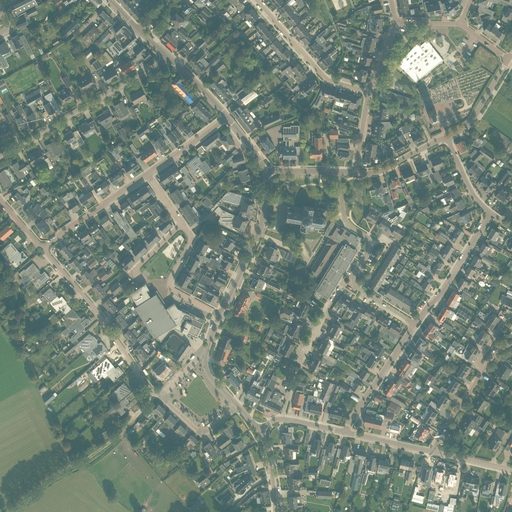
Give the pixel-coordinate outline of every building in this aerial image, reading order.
[(34,0),(24,0),(10,7),(15,16),(37,5),(34,0)] [(121,5),(126,10),(134,4),(133,4),(137,0),(132,0),(131,1),(130,0),(126,0),(122,4),(121,5)] [(235,0),(232,3),(237,10),(243,5),(241,2),(243,0),(235,0)] [(281,0),(277,0),(273,4),(276,7),(274,8),(275,9),(283,2),(281,0)] [(440,11),(443,10),(442,4),(439,0),(436,3),(436,4),(433,5),(435,14),(435,15),(436,15),(439,15),(439,14),(441,14),(440,11)] [(451,0),(453,2),(450,4),(455,11),(459,8),(458,7),(460,6),(458,2),(456,3),(455,2),(455,0),(451,0)] [(432,15),(435,14),(433,5),(433,3),(429,4),(428,2),(427,3),(427,1),(423,2),(426,12),(425,10),(428,9),(429,14),(432,14),(432,15)] [(180,8),(189,16),(194,10),(185,2),(180,8)] [(280,13),(280,14),(288,7),(285,3),(282,6),(278,9),(281,12),(280,13)] [(369,6),(370,8),(373,8),(374,13),(382,11),(381,5),(380,5),(380,3),(369,6)] [(442,4),(443,10),(444,12),(447,11),(450,16),(452,15),(453,15),(456,14),(455,13),(456,12),(455,11),(450,4),(446,6),(443,3),(442,4)] [(134,4),(126,10),(131,15),(138,9),(137,8),(138,7),(137,6),(136,7),(134,4)] [(283,14),(285,17),(295,10),(291,5),(288,7),(280,14),(281,15),(283,14)] [(138,9),(131,15),(135,20),(142,14),(140,12),(144,8),(142,6),(140,8),(138,9)] [(11,18),(15,16),(10,7),(6,9),(11,18)] [(20,19),(14,21),(17,28),(28,23),(25,18),(29,17),(38,12),(35,7),(18,15),(20,19)] [(248,18),(256,12),(255,11),(254,11),(251,8),(249,10),(246,7),(244,9),(245,10),(239,15),(241,18),(245,14),(246,16),(244,18),(246,20),(248,18)] [(511,8),(507,7),(505,12),(503,16),(503,15),(502,19),(507,23),(508,23),(509,21),(510,19),(511,19),(511,15),(511,8)] [(203,8),(201,11),(207,17),(210,19),(213,16),(210,14),(203,8)] [(473,17),(474,20),(480,18),(479,14),(481,13),(482,11),(478,9),(477,12),(474,11),(472,17),(473,17)] [(99,14),(98,15),(103,21),(102,22),(99,25),(104,30),(109,25),(113,22),(108,16),(103,10),(102,10),(99,14)] [(288,23),(295,16),(298,14),(295,10),(285,17),(288,20),(287,21),(288,23)] [(207,17),(201,11),(197,16),(203,22),(207,17)] [(248,18),(246,20),(252,26),(256,22),(255,20),(258,17),(256,13),(257,13),(256,12),(248,18)] [(175,24),(175,25),(178,27),(182,24),(183,25),(187,21),(181,16),(180,17),(176,13),(175,14),(174,13),(172,16),(173,16),(170,19),(175,24)] [(222,14),(218,17),(220,19),(226,24),(229,20),(224,15),(222,14)] [(382,21),(383,19),(381,18),(376,18),(377,15),(369,14),(369,19),(368,19),(367,20),(367,21),(368,22),(368,23),(382,24),(382,21)] [(295,16),(288,23),(288,24),(290,22),(293,25),(299,20),(295,16)] [(315,17),(310,22),(315,26),(319,22),(315,17)] [(480,18),(474,20),(474,23),(474,24),(478,27),(480,25),(482,26),(484,23),(483,21),(481,21),(480,18)] [(76,20),(64,30),(64,29),(59,33),(65,39),(75,29),(75,28),(80,24),(76,20)] [(254,27),(257,31),(265,24),(264,23),(263,24),(260,21),(254,27)] [(118,24),(114,27),(115,29),(114,30),(117,33),(116,33),(116,35),(116,36),(117,38),(115,39),(116,40),(117,41),(120,38),(124,35),(123,33),(123,32),(126,30),(125,29),(127,28),(125,26),(122,22),(121,22),(119,25),(118,24)] [(304,27),(301,24),(299,22),(297,25),(293,28),(295,31),(297,33),(304,27)] [(381,28),(382,24),(368,23),(367,22),(367,23),(367,25),(366,31),(370,32),(374,33),(374,30),(381,31),(381,28)] [(487,34),(488,34),(493,27),(489,24),(486,22),(483,27),(485,29),(484,31),(485,32),(485,33),(487,34)] [(259,37),(261,35),(267,29),(265,26),(266,25),(265,24),(257,31),(255,33),(259,37)] [(82,38),(79,40),(87,48),(101,33),(98,30),(94,26),(82,38)] [(492,37),(497,30),(498,29),(494,26),(493,27),(488,34),(488,35),(490,37),(490,36),(492,37)] [(300,35),(302,38),(308,34),(309,33),(304,27),(297,33),(299,36),(300,35)] [(116,40),(113,44),(119,51),(122,49),(124,51),(128,46),(129,47),(132,45),(134,42),(133,41),(136,38),(127,28),(125,29),(126,30),(123,32),(123,33),(124,35),(120,38),(117,41),(116,40)] [(177,32),(188,42),(191,39),(187,36),(188,35),(181,28),(177,32)] [(261,35),(264,39),(272,32),(271,31),(270,32),(267,29),(261,35)] [(106,30),(100,37),(104,42),(109,37),(108,36),(110,34),(106,30)] [(162,37),(168,42),(175,49),(184,39),(174,30),(170,35),(167,32),(162,37)] [(497,30),(492,37),(493,38),(492,38),(494,39),(495,39),(496,40),(498,38),(502,41),(504,34),(502,32),(501,33),(497,30)] [(362,38),(362,41),(374,45),(375,41),(377,41),(378,39),(369,36),(370,34),(363,31),(362,34),(366,36),(366,38),(363,38),(362,38)] [(272,32),(264,39),(263,41),(266,45),(274,38),(272,35),(273,33),(272,32)] [(17,35),(11,38),(13,43),(11,44),(14,49),(27,42),(23,34),(18,37),(17,35)] [(302,38),(301,39),(304,42),(303,42),(305,45),(312,39),(308,34),(302,38)] [(208,40),(200,47),(203,50),(215,39),(212,36),(208,40)] [(93,53),(104,42),(100,37),(89,49),(93,53)] [(199,48),(200,47),(208,40),(206,38),(204,40),(197,46),(199,48)] [(312,43),(309,47),(311,49),(310,50),(312,52),(319,46),(322,43),(317,38),(311,42),(312,43)] [(269,45),(274,50),(280,44),(278,42),(276,39),(269,45)] [(319,46),(312,52),(313,54),(314,53),(316,56),(320,52),(323,50),(323,51),(327,48),(324,44),(327,42),(325,40),(322,43),(319,46)] [(407,53),(397,63),(403,69),(404,70),(415,81),(442,60),(433,47),(432,47),(431,46),(432,46),(427,40),(419,46),(417,42),(413,47),(407,53)] [(374,45),(362,41),(361,45),(361,46),(363,46),(363,49),(374,52),(375,49),(373,49),(374,45)] [(0,60),(4,58),(2,55),(10,51),(5,42),(0,44),(0,60)] [(179,51),(178,52),(182,57),(183,56),(184,57),(190,52),(190,51),(193,48),(191,46),(191,45),(188,42),(178,50),(179,51)] [(279,55),(285,50),(282,47),(283,47),(280,44),(274,50),(278,56),(279,55)] [(136,45),(127,52),(129,55),(133,52),(134,52),(135,54),(137,56),(138,56),(145,49),(146,49),(142,45),(140,47),(139,48),(138,47),(137,47),(136,45)] [(329,48),(326,51),(321,55),(324,57),(319,62),(321,64),(322,63),(325,66),(327,68),(330,65),(328,63),(331,61),(329,58),(330,57),(328,55),(335,49),(332,46),(331,46),(329,48)] [(134,59),(133,59),(135,62),(143,57),(146,60),(149,57),(151,55),(147,51),(145,49),(138,56),(137,56),(134,59)] [(285,50),(279,55),(284,60),(291,54),(288,52),(286,49),(285,50)] [(372,58),(366,56),(367,53),(362,52),(361,51),(353,49),(351,54),(355,55),(355,56),(359,57),(357,62),(359,62),(364,64),(369,65),(370,61),(371,61),(372,58)] [(87,51),(82,55),(85,58),(86,59),(90,55),(87,51)] [(113,59),(106,51),(98,58),(104,65),(113,59)] [(193,67),(199,61),(206,55),(202,51),(194,59),(192,58),(191,59),(188,62),(193,67)] [(207,65),(210,68),(219,60),(216,57),(215,56),(207,65)] [(104,65),(98,58),(90,65),(96,71),(104,65)] [(125,64),(129,71),(135,68),(131,61),(125,64)] [(199,61),(193,67),(198,73),(201,71),(205,67),(199,61)] [(211,69),(216,74),(225,66),(220,61),(211,69)] [(129,71),(125,64),(125,63),(119,67),(124,74),(129,71)] [(288,71),(292,68),(288,63),(280,69),(282,72),(283,72),(286,70),(288,71)] [(286,70),(283,72),(289,78),(295,73),(302,67),(301,65),(300,66),(298,63),(292,68),(288,71),(286,70)] [(302,67),(295,73),(297,75),(294,78),(298,82),(301,80),(299,77),(305,72),(303,69),(304,69),(302,67)] [(35,68),(29,70),(33,80),(39,78),(35,68)] [(109,73),(113,80),(112,80),(113,80),(118,77),(114,69),(109,73)] [(414,91),(398,69),(393,72),(408,95),(414,91)] [(112,80),(113,80),(109,73),(109,72),(103,75),(107,83),(112,80)] [(366,76),(355,73),(354,76),(358,77),(357,79),(364,82),(366,76)] [(168,85),(172,88),(188,105),(196,97),(181,82),(180,82),(184,78),(179,74),(168,85)] [(210,85),(219,95),(223,90),(224,92),(227,89),(226,90),(221,83),(224,81),(221,78),(222,77),(219,74),(218,75),(219,77),(217,79),(216,78),(216,79),(215,79),(214,80),(210,85)] [(77,83),(82,92),(90,87),(91,88),(96,85),(90,75),(77,83)] [(61,78),(67,87),(71,85),(66,76),(61,78)] [(255,92),(254,90),(261,85),(257,80),(250,86),(238,95),(243,102),(255,92)] [(306,82),(299,89),(303,93),(306,96),(307,94),(308,95),(310,93),(314,90),(312,88),(316,85),(312,80),(307,84),(306,82)] [(238,89),(234,92),(239,97),(237,95),(245,88),(243,85),(242,86),(241,85),(240,86),(240,85),(239,86),(240,86),(237,88),(238,89)] [(159,90),(164,97),(169,93),(164,86),(159,90)] [(326,103),(327,101),(331,88),(329,87),(329,89),(325,87),(323,94),(320,93),(314,103),(313,105),(312,107),(318,108),(321,99),(325,100),(324,102),(326,103)] [(223,90),(219,95),(225,102),(228,99),(229,100),(230,99),(230,98),(234,95),(233,94),(233,95),(232,94),(233,93),(228,88),(227,89),(224,92),(223,90)] [(327,101),(331,102),(329,109),(333,110),(336,101),(335,101),(338,93),(335,92),(336,89),(331,88),(327,101)] [(65,91),(66,92),(58,97),(60,100),(61,100),(63,103),(67,101),(68,102),(68,101),(70,100),(74,98),(68,89),(65,91)] [(130,96),(132,101),(134,104),(147,97),(142,89),(142,90),(142,91),(137,94),(136,93),(130,96)] [(379,96),(389,99),(394,101),(399,102),(411,107),(413,100),(402,95),(396,94),(381,89),(379,96)] [(43,105),(48,115),(49,114),(51,112),(54,111),(51,106),(56,103),(57,103),(50,92),(44,96),(48,103),(43,105)] [(283,97),(287,102),(294,96),(290,92),(283,97)] [(341,93),(338,93),(335,101),(336,101),(343,104),(347,92),(345,92),(345,93),(341,92),(341,93)] [(349,104),(351,96),(351,97),(352,95),(348,94),(348,93),(347,92),(343,104),(346,104),(346,103),(349,104)] [(355,98),(351,97),(351,96),(349,104),(349,105),(348,105),(348,106),(357,108),(360,98),(355,96),(355,98)] [(33,97),(26,100),(29,106),(36,102),(33,97)] [(269,97),(262,102),(265,106),(273,101),(269,97)] [(132,115),(136,113),(135,112),(133,109),(131,106),(128,107),(127,107),(124,108),(123,106),(121,101),(113,106),(122,120),(129,116),(128,113),(130,111),(132,115)] [(195,105),(191,108),(196,113),(194,114),(196,116),(205,108),(198,102),(195,105)] [(27,125),(20,113),(23,112),(18,104),(14,106),(18,114),(15,116),(16,118),(15,118),(19,125),(21,129),(26,126),(27,125)] [(376,117),(384,118),(385,113),(394,115),(395,112),(401,113),(403,109),(386,104),(386,108),(378,107),(377,113),(377,112),(376,116),(377,116),(376,117)] [(235,109),(231,112),(237,120),(247,112),(249,111),(246,107),(242,111),(239,106),(235,109)] [(23,109),(31,124),(37,121),(32,113),(30,114),(26,107),(23,109)] [(429,118),(430,118),(430,119),(431,119),(431,118),(436,116),(437,117),(438,117),(434,107),(432,108),(432,109),(428,111),(428,110),(427,110),(428,111),(427,111),(427,112),(428,112),(428,113),(430,117),(429,118)] [(205,108),(196,116),(199,119),(201,117),(205,121),(211,115),(205,108)] [(177,114),(180,118),(188,113),(186,109),(177,114)] [(98,117),(99,119),(98,120),(99,120),(98,121),(98,122),(98,123),(99,123),(99,124),(100,124),(101,123),(104,127),(104,128),(105,128),(106,127),(107,127),(107,126),(107,125),(111,123),(109,120),(112,119),(107,110),(104,112),(104,113),(98,117)] [(247,112),(237,120),(247,132),(257,125),(254,121),(254,120),(252,122),(248,117),(250,116),(247,112)] [(261,122),(263,128),(282,119),(279,114),(261,122)] [(350,126),(346,125),(346,123),(347,123),(341,120),(342,118),(338,117),(337,121),(340,121),(338,127),(341,128),(341,130),(347,132),(350,126)] [(173,127),(167,119),(164,122),(177,139),(178,138),(181,136),(180,136),(181,135),(178,131),(180,129),(176,124),(173,127)] [(86,122),(78,126),(80,129),(84,135),(85,134),(92,130),(90,127),(88,123),(87,124),(86,122)] [(177,139),(164,122),(160,124),(166,132),(163,134),(167,139),(169,138),(172,142),(173,141),(173,142),(176,140),(175,140),(177,139)] [(382,122),(382,126),(375,125),(374,131),(373,135),(373,136),(381,137),(383,128),(392,128),(389,122),(382,122)] [(2,128),(0,129),(0,133),(0,135),(3,139),(10,135),(13,134),(11,129),(9,125),(6,126),(4,124),(0,126),(2,128)] [(96,124),(93,126),(95,129),(97,133),(99,135),(101,134),(100,132),(100,131),(98,127),(96,124)] [(146,125),(141,128),(145,134),(149,131),(146,125)] [(299,140),(299,125),(290,125),(290,126),(283,126),(283,134),(283,137),(283,140),(285,140),(289,140),(293,140),(299,140)] [(182,130),(186,134),(191,130),(187,126),(182,130)] [(411,128),(413,131),(412,132),(414,135),(411,137),(415,143),(422,139),(418,133),(416,130),(416,129),(414,126),(411,128)] [(116,131),(123,141),(128,138),(122,128),(116,131)] [(145,134),(141,128),(136,132),(138,135),(141,133),(145,139),(147,137),(145,134)] [(63,135),(66,139),(68,143),(71,142),(73,145),(77,143),(78,144),(84,141),(77,131),(73,134),(71,131),(63,135)] [(234,144),(235,144),(226,133),(222,137),(218,132),(202,145),(205,149),(206,150),(215,144),(218,148),(223,144),(227,149),(232,146),(232,147),(235,145),(234,144)] [(469,140),(473,143),(479,147),(481,144),(478,142),(481,139),(474,133),(469,140)] [(401,134),(397,136),(399,140),(405,149),(409,147),(406,142),(401,134)] [(150,141),(153,145),(155,144),(156,145),(157,144),(161,150),(163,149),(164,149),(165,148),(166,146),(164,143),(165,143),(160,137),(157,139),(155,137),(150,141)] [(274,147),(270,141),(267,137),(260,141),(268,152),(274,147)] [(309,157),(316,157),(316,158),(321,158),(321,138),(314,138),(314,148),(309,149),(309,157)] [(405,149),(399,140),(398,141),(397,139),(391,142),(393,145),(393,146),(397,153),(405,149)] [(289,149),(289,140),(285,140),(285,147),(286,147),(286,149),(283,149),(280,149),(280,156),(283,156),(283,158),(288,158),(288,149),(289,149)] [(455,144),(460,152),(466,149),(461,140),(455,144)] [(53,156),(48,159),(52,165),(53,166),(57,164),(55,160),(65,154),(59,144),(56,145),(54,141),(46,145),(53,156)] [(380,150),(376,149),(377,145),(372,144),(367,143),(366,146),(365,149),(380,151),(380,150)] [(132,144),(129,146),(135,154),(137,152),(132,144)] [(348,153),(348,150),(349,150),(349,146),(338,144),(337,151),(336,155),(339,155),(339,156),(339,158),(344,159),(344,160),(347,160),(348,160),(349,153),(348,153)] [(120,156),(118,153),(120,152),(116,147),(109,151),(115,160),(120,156)] [(495,156),(482,147),(479,151),(491,160),(495,156)] [(152,148),(147,151),(151,158),(156,154),(152,148)] [(36,151),(33,153),(33,152),(33,153),(27,156),(33,166),(41,162),(40,160),(44,157),(39,149),(36,151),(35,151),(36,151)] [(379,153),(380,151),(365,149),(365,151),(365,156),(374,158),(375,152),(379,153)] [(115,160),(109,151),(106,154),(113,162),(115,160)] [(151,158),(147,151),(141,155),(145,162),(151,158)] [(472,158),(475,162),(482,155),(478,151),(478,152),(476,154),(472,158)] [(227,161),(229,160),(234,156),(231,153),(224,158),(227,161)] [(137,163),(138,162),(134,155),(127,160),(129,164),(134,170),(137,169),(136,168),(139,166),(137,163)] [(186,163),(192,170),(198,165),(204,174),(211,168),(204,159),(201,161),(198,157),(199,157),(198,156),(198,157),(197,155),(190,160),(189,160),(187,162),(186,163)] [(243,155),(233,158),(232,158),(234,164),(232,165),(233,168),(241,166),(240,163),(245,162),(243,155)] [(432,159),(433,162),(432,163),(431,162),(435,171),(440,169),(439,165),(442,164),(442,165),(443,164),(439,156),(432,159)] [(52,165),(48,159),(47,157),(44,159),(49,167),(52,165)] [(11,165),(18,178),(24,174),(22,171),(27,168),(24,163),(19,166),(17,162),(11,165)] [(94,162),(87,167),(89,170),(97,165),(94,162)] [(134,170),(129,164),(127,166),(125,163),(122,164),(124,167),(124,168),(128,174),(134,170)] [(473,175),(476,178),(482,171),(474,163),(467,170),(470,173),(470,174),(472,176),(473,175)] [(416,167),(419,176),(429,172),(425,164),(416,167)] [(175,177),(180,173),(174,166),(169,169),(175,177)] [(189,181),(190,182),(193,179),(188,173),(189,172),(184,166),(180,169),(185,175),(187,178),(189,181)] [(233,183),(234,187),(238,186),(243,184),(242,181),(249,179),(247,168),(239,170),(238,167),(231,169),(232,173),(238,171),(240,181),(233,183)] [(117,168),(112,171),(119,180),(124,177),(119,169),(117,170),(117,168)] [(176,179),(175,177),(169,169),(167,171),(167,170),(164,172),(164,173),(169,180),(172,178),(174,180),(176,179)] [(0,171),(0,179),(4,187),(11,183),(3,170),(0,171)] [(402,173),(404,178),(405,182),(415,178),(413,174),(412,171),(410,172),(409,171),(410,170),(409,170),(402,173)] [(119,180),(112,171),(108,174),(109,176),(108,177),(113,184),(119,180)] [(496,182),(499,184),(508,173),(505,171),(496,182)] [(169,180),(164,173),(159,176),(164,184),(169,180)] [(454,182),(450,175),(441,179),(443,183),(445,182),(446,185),(448,185),(449,187),(453,185),(452,183),(454,182)] [(479,184),(483,186),(482,187),(488,191),(489,191),(495,184),(494,184),(495,183),(486,175),(479,184)] [(502,182),(506,185),(511,178),(507,175),(502,182)] [(390,183),(391,185),(389,185),(393,199),(398,198),(396,193),(395,193),(393,187),(395,186),(396,189),(397,190),(401,189),(400,185),(398,177),(397,177),(396,177),(395,177),(394,178),(391,179),(392,183),(390,183)] [(96,181),(98,183),(104,191),(109,187),(105,181),(103,182),(99,178),(96,180),(96,181)] [(104,191),(98,183),(96,181),(91,184),(94,188),(94,189),(98,195),(104,191)] [(374,188),(373,188),(374,190),(374,189),(376,195),(380,194),(380,196),(381,197),(382,197),(383,197),(385,203),(391,202),(388,192),(384,194),(381,183),(377,184),(376,183),(374,184),(374,185),(373,185),(374,188)] [(145,186),(140,190),(145,197),(150,194),(145,186)] [(500,199),(506,203),(509,199),(510,200),(511,197),(511,194),(502,187),(495,197),(500,200),(500,199)] [(12,196),(16,201),(27,191),(27,192),(29,190),(27,188),(23,191),(19,194),(17,192),(12,196)] [(173,198),(181,193),(184,191),(183,188),(179,191),(177,188),(170,193),(173,198)] [(450,194),(446,197),(443,198),(445,202),(459,195),(455,188),(449,191),(450,194)] [(140,190),(134,193),(139,201),(145,197),(140,190)] [(27,191),(16,201),(20,206),(25,201),(24,199),(27,197),(26,196),(29,194),(27,192),(27,191)] [(90,191),(84,195),(88,202),(94,198),(90,191)] [(248,220),(247,219),(248,218),(250,215),(250,214),(251,214),(252,209),(253,207),(254,202),(253,202),(254,198),(228,191),(221,198),(222,200),(241,205),(240,211),(238,215),(237,216),(223,210),(223,211),(218,206),(214,211),(220,216),(217,222),(240,233),(242,230),(243,230),(245,226),(246,224),(246,223),(247,224),(249,221),(248,220)] [(71,203),(68,205),(70,208),(73,212),(80,208),(77,203),(73,198),(74,197),(71,192),(69,194),(71,198),(68,200),(71,203)] [(139,201),(134,193),(129,197),(131,200),(129,202),(132,207),(135,205),(135,204),(139,201)] [(184,198),(181,193),(173,198),(177,203),(182,199),(184,202),(188,199),(186,196),(184,198)] [(88,202),(84,195),(79,199),(83,205),(88,202)] [(199,202),(207,211),(213,205),(211,203),(212,202),(206,195),(199,202)] [(452,208),(449,209),(451,213),(454,211),(464,206),(461,199),(454,202),(456,205),(452,208)] [(120,206),(123,210),(124,211),(127,209),(129,212),(133,210),(127,201),(120,206)] [(148,208),(150,211),(159,205),(157,202),(155,201),(150,204),(149,202),(145,204),(143,206),(139,209),(141,212),(148,208)] [(27,216),(39,206),(37,203),(35,205),(34,205),(31,205),(30,206),(29,206),(24,210),(25,211),(24,211),(27,216)] [(191,208),(187,203),(180,208),(181,210),(183,213),(191,208)] [(211,212),(218,204),(216,203),(209,210),(211,212)] [(159,205),(150,211),(153,214),(146,219),(148,223),(158,216),(157,213),(162,210),(160,208),(161,208),(159,205)] [(294,206),(293,205),(292,211),(289,210),(287,209),(287,212),(286,217),(285,219),(288,220),(290,220),(290,224),(295,225),(294,226),(295,226),(295,225),(299,226),(299,228),(308,230),(314,231),(314,228),(323,230),(324,225),(323,225),(323,224),(324,223),(325,223),(325,222),(325,220),(326,220),(326,219),(325,219),(324,217),(325,217),(324,216),(324,215),(325,215),(326,209),(313,207),(303,206),(302,208),(298,207),(299,206),(298,206),(298,207),(294,206)] [(400,213),(405,205),(396,208),(400,213)] [(39,206),(27,216),(31,220),(32,219),(32,220),(38,215),(35,213),(41,208),(39,206)] [(195,213),(191,208),(183,213),(185,215),(185,216),(186,218),(187,218),(195,213)] [(382,217),(381,216),(383,214),(380,212),(377,216),(373,214),(374,213),(370,210),(367,215),(365,219),(367,220),(368,221),(373,223),(373,224),(376,219),(379,221),(379,220),(382,217)] [(113,213),(121,225),(123,223),(128,231),(126,232),(129,238),(135,233),(121,213),(120,212),(120,213),(119,214),(119,213),(118,214),(116,211),(113,213)] [(389,221),(385,219),(389,213),(387,212),(383,214),(381,216),(382,217),(379,220),(381,221),(378,225),(379,225),(378,226),(385,231),(392,220),(390,219),(389,221)] [(456,218),(458,222),(462,220),(464,223),(471,219),(468,213),(468,212),(463,215),(456,218)] [(198,218),(195,213),(187,218),(188,219),(187,219),(189,222),(190,222),(191,223),(196,220),(198,222),(203,218),(201,216),(198,218)] [(99,220),(102,224),(106,230),(110,228),(107,224),(110,222),(106,216),(99,220)] [(41,229),(51,219),(49,217),(47,219),(46,218),(43,221),(42,220),(35,225),(40,230),(41,229)] [(166,218),(162,222),(168,229),(172,225),(170,222),(168,220),(168,221),(166,218)] [(451,221),(446,218),(444,222),(454,227),(456,224),(451,221)] [(41,229),(45,234),(52,227),(50,225),(53,222),(51,219),(41,229)] [(337,282),(341,274),(340,274),(343,269),(344,270),(349,262),(348,262),(351,257),(352,258),(354,254),(352,252),(358,242),(356,241),(358,238),(351,234),(350,233),(345,230),(346,230),(341,227),(342,226),(336,222),(335,224),(331,221),(324,233),(328,235),(327,237),(329,238),(337,243),(338,242),(340,243),(340,242),(342,244),(344,245),(341,250),(340,252),(339,252),(338,254),(337,256),(333,262),(332,264),(330,266),(331,266),(330,268),(329,268),(325,274),(326,274),(325,276),(324,276),(323,278),(323,279),(322,281),(322,280),(318,286),(318,287),(317,289),(317,288),(312,296),(319,300),(323,294),(326,296),(328,294),(329,294),(334,287),(333,286),(334,284),(335,281),(337,282)] [(168,229),(162,222),(158,226),(164,233),(165,232),(167,231),(166,230),(168,229)] [(88,228),(91,232),(93,234),(96,232),(99,237),(101,235),(106,242),(110,239),(106,232),(102,227),(99,229),(95,223),(92,225),(91,225),(91,226),(88,228)] [(394,229),(391,233),(392,234),(392,233),(399,237),(399,238),(402,234),(404,230),(401,228),(402,226),(398,223),(396,225),(394,229)] [(112,226),(119,237),(122,235),(115,224),(112,226)] [(4,229),(0,232),(0,237),(1,238),(4,236),(5,237),(9,234),(13,231),(8,225),(4,229)] [(450,228),(448,230),(461,238),(464,233),(463,232),(461,230),(460,230),(456,227),(454,230),(450,228)] [(81,231),(82,232),(79,234),(85,244),(92,239),(85,228),(84,229),(84,230),(82,231),(82,230),(81,231)] [(492,242),(495,244),(496,242),(496,241),(494,240),(496,236),(500,239),(503,234),(493,228),(488,236),(491,237),(489,240),(492,242)] [(461,238),(448,230),(447,233),(453,237),(451,239),(453,241),(454,242),(454,241),(456,243),(457,243),(458,243),(461,238)] [(153,231),(149,235),(155,241),(157,240),(159,238),(158,238),(159,237),(153,231)] [(441,232),(439,235),(447,240),(449,237),(441,232)] [(222,245),(223,246),(223,247),(225,248),(226,247),(230,250),(233,245),(234,245),(236,241),(233,240),(231,238),(230,238),(227,237),(220,233),(218,236),(222,239),(222,238),(226,240),(222,245)] [(155,241),(149,235),(145,239),(151,245),(152,245),(154,243),(153,243),(155,241)] [(447,240),(439,235),(436,239),(444,244),(447,240)] [(336,245),(337,243),(329,238),(325,244),(326,245),(333,249),(334,247),(335,245),(336,245)] [(214,250),(216,246),(206,241),(205,243),(200,240),(199,242),(198,242),(197,245),(197,246),(205,250),(206,251),(208,247),(214,250)] [(8,255),(10,257),(18,251),(11,242),(0,251),(5,257),(8,255)] [(122,244),(128,251),(130,249),(124,242),(122,244)] [(502,248),(495,244),(492,242),(489,245),(499,252),(502,248)] [(59,250),(63,255),(74,246),(72,243),(66,248),(64,246),(59,250)] [(141,243),(136,247),(143,253),(147,249),(141,243)] [(487,250),(489,247),(483,243),(482,243),(480,246),(481,246),(479,249),(488,255),(490,252),(487,250)] [(85,247),(90,253),(91,254),(94,252),(88,244),(85,247)] [(443,245),(441,248),(450,253),(453,248),(449,245),(448,244),(447,245),(446,247),(443,245)] [(332,251),(333,249),(326,245),(322,251),(329,255),(331,253),(330,253),(332,251)] [(394,245),(390,252),(397,257),(401,250),(394,245)] [(74,246),(63,255),(67,260),(72,255),(70,253),(76,248),(74,246)] [(205,250),(197,246),(194,251),(202,255),(205,250)] [(221,258),(231,264),(231,263),(232,264),(232,263),(233,262),(233,261),(233,260),(234,258),(227,255),(229,252),(216,246),(214,250),(223,255),(221,258)] [(272,259),(271,260),(275,262),(276,261),(277,260),(278,257),(276,256),(275,255),(277,250),(270,246),(269,249),(270,249),(269,250),(268,250),(265,256),(272,259)] [(428,246),(426,249),(437,256),(438,253),(439,252),(428,246)] [(438,246),(437,249),(443,252),(441,255),(444,257),(443,257),(444,257),(446,259),(450,253),(441,248),(438,246)] [(85,247),(83,249),(82,250),(87,256),(90,253),(85,247)] [(143,253),(136,247),(132,251),(139,258),(143,253)] [(426,249),(424,253),(430,256),(427,260),(429,262),(430,262),(440,269),(441,270),(444,265),(443,264),(441,262),(438,260),(435,258),(437,256),(426,249)] [(18,251),(10,257),(2,264),(5,267),(13,260),(14,262),(13,263),(13,264),(16,267),(27,257),(22,251),(20,253),(18,251)] [(282,258),(290,261),(293,255),(285,251),(282,258)] [(328,257),(329,255),(322,251),(318,257),(326,262),(327,259),(328,257)] [(127,257),(124,260),(130,266),(134,262),(129,256),(130,255),(127,252),(124,254),(127,257)] [(388,255),(386,259),(393,264),(397,257),(390,252),(390,253),(389,255),(388,255)] [(471,262),(476,265),(481,268),(483,265),(480,263),(482,259),(476,255),(475,256),(474,255),(473,258),(473,259),(471,262)] [(482,258),(492,264),(494,260),(484,255),(482,258)] [(73,266),(74,267),(82,260),(78,256),(75,258),(70,263),(69,264),(71,267),(73,266)] [(189,261),(188,261),(196,266),(199,261),(191,256),(190,258),(188,260),(189,261)] [(86,263),(88,266),(95,260),(93,257),(86,263)] [(324,263),(326,262),(318,257),(314,263),(322,268),(323,265),(324,263)] [(85,258),(82,260),(74,267),(78,272),(83,268),(81,265),(87,260),(85,258)] [(219,268),(219,267),(220,265),(228,269),(229,268),(230,267),(230,266),(231,265),(230,265),(231,264),(221,258),(219,262),(217,261),(215,259),(211,258),(209,262),(219,268)] [(382,266),(389,270),(393,264),(386,259),(386,260),(385,261),(384,261),(382,266)] [(95,260),(88,266),(90,268),(97,262),(95,260)] [(130,266),(124,260),(120,264),(126,270),(127,269),(128,269),(130,267),(130,266)] [(189,272),(194,275),(199,278),(201,275),(194,271),(196,266),(188,261),(186,267),(190,269),(189,272)] [(217,271),(215,276),(225,281),(226,281),(227,278),(228,276),(221,272),(223,270),(219,267),(219,268),(209,262),(208,261),(208,262),(206,265),(217,271)] [(419,263),(417,265),(427,271),(428,269),(431,271),(432,272),(437,274),(440,269),(430,262),(429,262),(426,267),(419,263)] [(24,269),(18,273),(22,277),(20,279),(24,283),(27,281),(28,282),(32,278),(40,271),(33,263),(25,270),(24,269)] [(319,271),(320,269),(321,270),(322,268),(314,263),(310,269),(312,270),(310,273),(316,277),(319,272),(319,271)] [(257,272),(261,275),(262,275),(262,274),(269,277),(273,269),(266,266),(265,267),(260,264),(257,272)] [(416,265),(415,268),(419,270),(425,274),(427,271),(417,265),(417,266),(416,265)] [(378,272),(378,273),(384,277),(389,270),(382,266),(381,268),(381,267),(378,272)] [(469,266),(465,273),(469,275),(471,276),(475,278),(476,279),(479,275),(477,274),(478,273),(485,277),(487,274),(480,270),(476,267),(475,269),(473,269),(469,266)] [(273,271),(282,275),(284,270),(275,267),(273,271)] [(81,275),(85,280),(95,271),(93,269),(88,273),(86,271),(81,275)] [(106,273),(100,278),(103,281),(112,273),(109,270),(106,273)] [(26,283),(22,287),(24,289),(28,286),(33,281),(36,284),(37,283),(39,286),(46,281),(49,277),(44,271),(42,273),(40,271),(32,278),(28,282),(26,283)] [(95,271),(85,280),(89,285),(94,280),(92,278),(98,273),(95,271)] [(183,272),(180,277),(188,282),(190,283),(191,281),(189,280),(191,276),(183,272)] [(374,279),(373,280),(380,284),(384,277),(378,273),(377,274),(374,278),(374,279)] [(203,274),(200,278),(214,286),(216,283),(222,286),(223,284),(224,285),(225,282),(225,281),(215,276),(213,279),(211,278),(211,279),(203,274)] [(419,277),(419,278),(430,285),(433,279),(429,277),(428,276),(427,277),(421,274),(419,277)] [(188,282),(180,277),(177,283),(185,287),(188,282)] [(208,288),(207,291),(207,292),(216,297),(217,296),(217,297),(218,296),(219,295),(219,294),(218,294),(219,292),(213,288),(214,286),(200,278),(198,283),(208,288)] [(409,278),(407,281),(417,287),(418,285),(419,284),(409,278)] [(419,278),(417,281),(423,284),(421,286),(422,287),(427,290),(430,285),(419,278)] [(462,278),(457,285),(461,287),(463,288),(465,284),(468,286),(470,284),(470,283),(467,281),(466,280),(462,278)] [(254,288),(254,289),(260,292),(265,282),(258,279),(257,280),(254,279),(250,286),(254,288)] [(283,287),(281,286),(278,285),(269,280),(267,283),(266,285),(278,291),(278,290),(281,292),(283,287)] [(380,284),(373,280),(370,285),(369,287),(369,286),(369,287),(376,291),(380,284)] [(109,289),(112,292),(119,285),(116,282),(109,289)] [(119,285),(112,292),(115,295),(126,285),(124,282),(119,285)] [(92,288),(96,293),(102,288),(98,283),(92,288)] [(141,286),(129,293),(137,305),(134,307),(154,338),(157,336),(160,342),(161,342),(170,330),(171,329),(169,327),(173,325),(174,327),(187,333),(187,332),(197,336),(199,337),(202,332),(200,331),(205,321),(201,320),(202,319),(201,318),(202,318),(199,316),(199,317),(198,317),(198,316),(196,315),(195,315),(194,316),(182,310),(181,310),(177,308),(174,303),(167,307),(156,290),(151,294),(148,289),(149,289),(147,286),(145,283),(141,286)] [(102,288),(96,293),(100,298),(106,293),(104,291),(108,287),(106,285),(102,288)] [(207,292),(207,291),(196,286),(194,290),(198,291),(199,290),(202,291),(201,293),(203,294),(200,299),(207,302),(208,300),(210,301),(213,302),(214,302),(214,301),(215,301),(216,299),(216,298),(216,297),(207,292)] [(45,306),(50,303),(56,297),(57,296),(55,294),(56,293),(55,291),(53,292),(52,291),(50,288),(39,297),(42,301),(40,303),(44,308),(45,306)] [(391,299),(396,292),(389,288),(385,295),(390,298),(392,299),(391,299)] [(295,306),(299,308),(307,312),(310,306),(305,304),(306,302),(304,300),(305,298),(289,289),(287,293),(297,298),(297,300),(298,300),(295,306)] [(462,291),(471,297),(473,293),(472,292),(471,293),(464,289),(462,291)] [(454,290),(450,296),(456,300),(460,294),(454,290)] [(398,303),(402,296),(396,292),(391,299),(396,302),(396,301),(398,303)] [(466,299),(466,300),(468,301),(470,297),(463,292),(461,296),(466,299)] [(242,293),(233,313),(240,317),(245,307),(250,297),(242,293)] [(508,308),(511,301),(511,299),(511,296),(507,294),(505,298),(502,306),(508,308)] [(342,307),(346,310),(348,308),(346,307),(350,300),(350,301),(345,298),(346,297),(342,295),(338,302),(343,305),(342,307)] [(50,303),(57,311),(67,302),(61,296),(58,299),(56,297),(50,303)] [(404,307),(409,300),(402,296),(398,303),(402,306),(403,305),(404,306),(404,307)] [(456,300),(450,296),(446,302),(452,306),(456,300)] [(33,297),(26,303),(29,306),(36,300),(33,297)] [(102,303),(107,308),(114,302),(110,297),(102,303)] [(409,300),(404,307),(409,310),(409,309),(411,310),(410,311),(411,311),(415,304),(409,300)] [(107,308),(111,313),(117,308),(115,306),(116,304),(114,302),(107,308)] [(352,319),(348,326),(348,327),(352,329),(361,314),(362,313),(359,311),(362,307),(361,307),(361,308),(357,305),(354,302),(349,309),(354,311),(350,318),(352,319)] [(124,318),(125,317),(121,312),(127,308),(125,305),(123,306),(120,309),(118,310),(120,313),(114,317),(113,319),(112,320),(116,325),(124,318)] [(440,312),(446,316),(451,319),(455,313),(444,306),(440,312)] [(370,321),(363,331),(366,333),(371,326),(373,324),(375,319),(373,318),(376,313),(375,312),(375,313),(371,310),(368,307),(365,312),(364,314),(369,317),(367,319),(370,321)] [(63,322),(68,327),(78,318),(78,317),(73,312),(75,311),(72,308),(65,314),(64,315),(63,316),(66,320),(63,322)] [(299,308),(298,311),(295,310),(294,313),(304,318),(307,312),(299,308)] [(290,315),(279,309),(274,319),(278,320),(281,316),(288,319),(290,315)] [(459,309),(457,312),(465,317),(467,314),(459,309)] [(492,311),(487,317),(489,319),(496,323),(497,321),(498,322),(500,319),(499,318),(493,314),(494,313),(492,311)] [(446,316),(440,312),(437,318),(443,321),(446,316)] [(465,317),(457,312),(455,315),(465,321),(467,318),(465,317)] [(50,322),(56,317),(54,313),(47,319),(50,322)] [(78,318),(68,327),(61,332),(64,336),(67,333),(68,333),(68,332),(74,327),(76,327),(79,331),(87,324),(87,325),(88,324),(90,322),(89,321),(90,320),(88,318),(87,319),(86,318),(84,316),(81,319),(79,317),(80,316),(80,315),(78,317),(78,318)] [(377,320),(376,321),(383,326),(379,331),(377,336),(378,337),(377,339),(379,341),(381,339),(381,338),(384,332),(385,332),(388,326),(388,327),(387,327),(385,326),(388,320),(388,321),(383,318),(384,317),(380,315),(377,320)] [(52,326),(59,320),(56,317),(50,322),(52,326)] [(127,324),(124,320),(125,319),(124,318),(116,325),(120,329),(121,328),(124,326),(127,324)] [(489,319),(486,324),(492,328),(496,323),(489,319)] [(135,320),(130,325),(128,326),(129,329),(132,327),(137,323),(135,320)] [(292,321),(291,323),(293,324),(292,327),(299,331),(302,325),(298,323),(293,321),(292,321)] [(265,324),(260,322),(256,329),(259,331),(262,326),(264,327),(265,324)] [(431,322),(427,328),(437,335),(438,336),(441,338),(443,339),(445,336),(443,334),(440,332),(440,333),(438,331),(440,329),(437,327),(435,325),(431,322)] [(330,326),(329,328),(338,333),(340,330),(341,331),(342,328),(333,323),(331,326),(330,326)] [(388,326),(385,332),(388,335),(389,339),(392,342),(394,338),(401,328),(400,328),(400,329),(396,326),(396,325),(392,323),(390,327),(388,326)] [(274,331),(276,331),(284,335),(285,336),(287,332),(296,337),(299,331),(292,327),(286,325),(285,328),(286,329),(285,331),(276,327),(274,330),(274,331)] [(346,326),(344,330),(352,334),(354,331),(352,329),(346,326)] [(339,340),(341,335),(338,333),(329,328),(328,330),(329,331),(327,334),(332,337),(331,340),(335,342),(337,343),(339,344),(341,341),(339,340)] [(427,328),(423,333),(428,338),(431,340),(433,337),(434,338),(437,335),(427,328)] [(123,334),(127,339),(136,332),(136,331),(134,329),(130,332),(128,329),(123,334)] [(242,331),(239,341),(245,343),(249,332),(246,331),(247,331),(243,329),(242,331)] [(482,329),(479,335),(485,339),(489,334),(482,329)] [(276,331),(274,335),(282,339),(284,335),(276,331)] [(72,337),(70,339),(72,342),(81,335),(78,332),(72,337)] [(136,332),(127,339),(131,344),(137,339),(135,337),(138,334),(136,332)] [(84,352),(95,342),(97,341),(96,340),(97,339),(95,337),(94,337),(94,336),(93,337),(89,333),(85,336),(76,345),(79,349),(81,348),(84,352)] [(177,352),(173,356),(180,361),(191,346),(184,341),(173,333),(165,343),(172,349),(177,352)] [(352,334),(347,342),(352,344),(356,337),(352,334)] [(485,339),(479,335),(475,340),(482,344),(485,339)] [(216,359),(224,361),(227,362),(228,359),(225,358),(227,350),(229,351),(230,347),(232,348),(235,340),(223,336),(216,359)] [(420,347),(418,350),(428,357),(430,354),(425,350),(426,349),(427,349),(428,349),(429,348),(429,346),(428,346),(429,344),(425,342),(420,338),(415,344),(420,347)] [(319,342),(318,344),(330,350),(333,344),(322,339),(321,343),(319,342)] [(379,341),(378,343),(388,349),(389,346),(382,342),(383,340),(381,339),(379,341)] [(284,340),(281,345),(284,347),(292,351),(295,345),(284,340)] [(95,342),(84,352),(82,354),(85,358),(89,354),(92,351),(96,356),(102,351),(106,347),(101,341),(97,345),(95,342)] [(335,342),(333,346),(342,350),(344,346),(341,345),(340,344),(339,344),(337,343),(335,342)] [(64,350),(63,351),(67,355),(76,347),(75,346),(74,346),(72,343),(70,345),(64,350)] [(140,344),(133,350),(137,355),(144,349),(147,346),(148,345),(146,343),(142,346),(140,344)] [(377,355),(380,356),(384,350),(378,346),(374,343),(372,347),(376,349),(374,353),(377,354),(376,355),(377,355)] [(468,343),(465,348),(466,349),(468,350),(475,355),(479,350),(474,347),(472,345),(468,343)] [(318,347),(317,350),(324,354),(325,355),(325,354),(327,355),(328,354),(329,355),(331,351),(330,350),(318,344),(317,346),(318,347)] [(281,345),(279,345),(277,350),(270,347),(268,351),(275,355),(277,351),(289,357),(292,351),(284,347),(281,345)] [(137,355),(139,358),(140,357),(141,359),(141,360),(144,358),(146,360),(153,351),(154,350),(153,347),(150,350),(147,346),(144,349),(137,355)] [(419,361),(422,356),(421,355),(422,354),(416,350),(416,351),(412,349),(411,350),(411,349),(409,352),(410,352),(408,355),(413,359),(411,361),(418,366),(421,362),(419,361)] [(455,349),(453,352),(455,353),(467,361),(469,359),(471,360),(475,355),(468,350),(466,349),(462,354),(458,351),(455,349)] [(369,366),(369,367),(369,366),(372,368),(377,361),(365,354),(362,359),(368,362),(366,365),(369,366)] [(311,359),(310,361),(319,366),(320,363),(321,364),(323,364),(324,362),(321,360),(314,356),(312,360),(311,359)] [(103,361),(90,372),(98,380),(106,373),(113,366),(106,358),(103,361)] [(412,368),(413,366),(405,360),(403,362),(402,362),(400,365),(401,365),(401,366),(407,370),(410,372),(413,368),(412,368)] [(310,364),(308,367),(316,372),(318,372),(319,370),(317,369),(319,366),(310,361),(309,364),(310,364)] [(464,363),(460,368),(469,373),(470,371),(469,371),(471,367),(464,363)] [(168,369),(164,366),(163,364),(155,372),(161,378),(165,374),(164,373),(168,369)] [(496,373),(504,378),(506,374),(508,375),(511,369),(503,364),(501,368),(499,367),(496,373)] [(355,370),(361,373),(359,376),(365,380),(369,373),(363,369),(364,368),(358,365),(355,370)] [(113,366),(106,373),(113,381),(119,376),(123,372),(118,366),(115,368),(113,366)] [(229,367),(224,372),(227,374),(226,375),(228,377),(226,378),(235,387),(238,384),(240,382),(235,377),(235,376),(239,372),(234,366),(231,369),(229,367)] [(409,380),(408,376),(410,372),(407,370),(401,366),(397,372),(400,374),(398,378),(400,379),(410,386),(414,388),(416,385),(409,380)] [(469,373),(460,368),(457,373),(464,378),(466,375),(467,375),(469,373)] [(249,373),(246,371),(243,370),(242,372),(247,376),(245,379),(249,381),(252,376),(249,373)] [(349,374),(355,379),(358,375),(351,370),(349,374)] [(247,398),(251,400),(258,385),(261,380),(259,379),(260,376),(257,374),(255,377),(252,375),(248,384),(252,386),(252,388),(251,387),(249,390),(248,390),(245,396),(247,397),(247,398)] [(352,387),(351,388),(357,392),(361,386),(363,384),(357,380),(349,375),(346,378),(351,381),(352,381),(350,383),(350,384),(350,385),(351,386),(352,387)] [(452,381),(450,384),(458,389),(460,387),(458,386),(460,383),(451,377),(450,379),(452,381)] [(258,404),(267,408),(271,398),(269,397),(276,382),(270,379),(270,380),(267,388),(262,397),(262,396),(258,404)] [(407,389),(410,386),(400,379),(398,383),(401,385),(407,389)] [(330,395),(335,384),(324,380),(321,387),(323,388),(321,392),(329,394),(330,395)] [(391,380),(387,386),(397,392),(400,386),(395,382),(391,380)] [(486,391),(490,393),(494,396),(500,386),(491,380),(487,386),(489,386),(486,391)] [(116,395),(114,397),(118,401),(131,391),(123,383),(113,392),(116,395)] [(330,395),(328,401),(333,404),(337,394),(336,394),(339,386),(335,384),(330,395)] [(458,389),(450,384),(446,389),(454,394),(456,391),(457,391),(458,389)] [(258,385),(251,400),(254,401),(254,400),(256,401),(262,391),(263,387),(258,385)] [(387,386),(383,391),(388,394),(391,397),(392,395),(394,396),(396,392),(397,392),(387,386)] [(121,415),(125,411),(123,408),(126,406),(128,409),(138,401),(137,399),(140,396),(134,390),(118,403),(120,406),(116,410),(121,415)] [(101,397),(104,400),(111,394),(108,391),(101,397)] [(267,408),(272,411),(276,403),(279,397),(281,394),(275,391),(271,398),(267,408)] [(43,399),(45,404),(54,397),(50,392),(43,399)] [(293,403),(301,404),(303,394),(295,392),(293,403)] [(326,401),(328,395),(329,394),(321,392),(319,398),(326,401)] [(308,394),(304,411),(309,412),(311,404),(312,399),(316,400),(317,396),(313,396),(308,394)] [(442,394),(439,399),(448,405),(449,403),(448,402),(450,399),(442,394)] [(393,396),(390,400),(405,409),(406,406),(405,405),(406,404),(393,396)] [(426,408),(429,404),(424,401),(426,398),(424,396),(422,400),(420,402),(420,403),(426,408)] [(276,403),(272,411),(277,413),(283,402),(280,401),(281,398),(279,397),(276,403)] [(480,397),(474,407),(481,411),(485,405),(486,406),(489,402),(480,397)] [(489,400),(493,403),(493,404),(495,406),(494,407),(498,410),(501,405),(500,405),(496,402),(491,398),(489,400)] [(309,412),(309,413),(311,414),(313,414),(314,412),(320,414),(321,409),(322,406),(315,405),(316,400),(312,399),(311,404),(309,412)] [(429,404),(435,409),(437,406),(443,410),(445,407),(446,407),(448,405),(439,399),(436,404),(431,401),(429,404)] [(401,407),(391,401),(387,408),(397,414),(401,407)] [(163,412),(165,410),(164,410),(165,409),(163,408),(158,404),(158,405),(157,404),(155,405),(154,404),(153,405),(150,409),(155,414),(156,413),(160,415),(159,416),(158,415),(157,416),(157,417),(155,419),(158,421),(164,414),(165,414),(163,412)] [(329,416),(340,418),(341,415),(341,414),(341,412),(344,412),(344,409),(338,407),(337,410),(331,408),(329,416)] [(430,409),(427,414),(435,419),(436,417),(435,417),(437,414),(430,409)] [(365,414),(364,420),(365,420),(364,424),(373,426),(375,417),(376,415),(366,413),(366,414),(365,414)] [(158,428),(165,435),(175,425),(174,423),(176,421),(169,414),(167,417),(164,414),(158,421),(152,427),(151,427),(155,431),(158,428)] [(435,419),(427,414),(424,419),(430,424),(432,421),(434,422),(435,419)] [(138,421),(143,426),(149,419),(144,415),(138,421)] [(412,423),(416,426),(418,424),(420,421),(414,417),(412,415),(406,423),(410,426),(412,423)] [(468,416),(460,428),(469,433),(470,431),(472,427),(473,428),(482,434),(484,430),(485,428),(481,426),(480,427),(478,425),(478,424),(476,423),(477,422),(472,419),(468,416)] [(373,426),(383,428),(384,422),(382,421),(383,418),(380,418),(380,417),(378,417),(375,417),(373,426)] [(485,418),(480,425),(481,426),(485,428),(489,422),(485,418)] [(175,425),(165,435),(166,436),(166,435),(168,437),(166,439),(172,444),(170,446),(173,449),(179,443),(176,440),(177,439),(172,434),(176,431),(181,436),(188,429),(181,423),(177,427),(175,425)] [(217,443),(220,447),(221,448),(231,440),(229,438),(236,433),(229,424),(222,429),(227,435),(217,443)] [(410,435),(409,438),(412,440),(414,438),(415,438),(417,436),(422,439),(428,430),(421,425),(420,428),(418,431),(415,429),(412,433),(410,435)] [(102,439),(103,441),(110,436),(106,430),(99,435),(102,439)] [(500,440),(502,437),(495,432),(490,441),(491,442),(489,446),(496,450),(502,440),(500,440)] [(281,433),(282,433),(282,438),(281,438),(281,443),(292,442),(292,436),(292,434),(289,433),(281,433)] [(180,441),(183,443),(184,442),(190,448),(197,440),(191,434),(187,438),(185,436),(180,441)] [(311,446),(310,451),(316,452),(318,453),(319,449),(320,444),(321,444),(321,443),(321,441),(315,439),(314,443),(311,443),(311,446)] [(229,450),(232,454),(244,446),(240,440),(233,444),(234,447),(229,450)] [(209,442),(204,447),(207,450),(205,452),(204,453),(206,455),(207,456),(208,455),(209,454),(213,459),(221,452),(217,447),(214,449),(209,442)] [(334,452),(335,449),(335,448),(336,444),(329,442),(328,447),(326,446),(324,454),(330,456),(331,452),(333,453),(334,452)] [(285,452),(285,458),(292,457),(292,452),(298,452),(298,444),(296,445),(291,445),(291,448),(285,448),(285,450),(286,452),(285,452)] [(339,458),(345,459),(345,458),(350,459),(351,455),(349,455),(350,451),(350,450),(350,447),(344,446),(343,450),(341,449),(340,453),(339,458)] [(354,477),(359,478),(361,474),(359,473),(363,458),(364,458),(366,451),(356,449),(354,456),(358,457),(354,472),(354,477)] [(243,457),(240,458),(241,461),(242,461),(243,465),(243,466),(244,470),(244,471),(247,470),(248,472),(249,474),(252,473),(255,472),(255,471),(254,466),(249,454),(243,456),(243,457)] [(370,456),(369,456),(367,465),(365,464),(364,470),(366,470),(367,468),(376,470),(377,462),(375,461),(375,458),(374,457),(374,456),(371,456),(370,456)] [(377,469),(376,472),(383,474),(384,470),(385,470),(388,471),(389,468),(389,465),(390,460),(385,459),(384,461),(379,460),(379,459),(378,464),(377,468),(377,469)] [(399,472),(403,473),(404,467),(408,468),(410,461),(401,459),(399,472)] [(286,468),(285,468),(285,473),(293,473),(293,467),(298,467),(298,460),(291,460),(291,463),(285,463),(286,463),(286,468)] [(431,468),(424,467),(422,475),(421,475),(420,479),(421,479),(428,481),(427,485),(430,486),(432,476),(429,475),(431,468)] [(437,470),(434,482),(441,483),(439,489),(443,490),(446,475),(443,474),(444,471),(442,471),(442,470),(439,469),(439,470),(437,470)] [(446,475),(443,490),(447,491),(448,485),(455,486),(455,483),(456,483),(458,475),(456,475),(456,474),(455,474),(455,473),(452,472),(451,473),(449,473),(449,476),(446,475)] [(197,481),(203,488),(211,482),(210,481),(205,475),(197,481)] [(248,475),(239,483),(245,489),(254,481),(248,475)] [(289,482),(289,487),(296,487),(296,482),(301,481),(301,475),(295,475),(295,478),(289,478),(289,480),(290,482),(289,482)] [(477,487),(478,483),(479,479),(467,476),(465,487),(469,488),(469,490),(477,492),(478,487),(477,487)] [(236,480),(231,484),(240,494),(245,489),(239,483),(236,480)] [(482,490),(492,492),(493,486),(492,485),(493,482),(485,480),(485,484),(484,484),(482,490)] [(505,494),(507,485),(501,483),(500,488),(496,488),(493,504),(495,504),(496,502),(499,503),(500,498),(504,498),(505,494)] [(228,488),(219,496),(225,502),(222,504),(225,508),(234,500),(228,493),(231,491),(228,488)] [(241,505),(242,506),(256,495),(253,490),(238,501),(241,505)] [(256,498),(257,503),(260,502),(260,503),(268,502),(267,490),(258,491),(259,498),(256,498)] [(331,492),(318,491),(317,498),(331,499),(331,492)] [(290,503),(289,503),(290,507),(295,507),(297,507),(301,506),(301,503),(300,496),(296,496),(294,497),(289,497),(290,503)] [(448,503),(447,511),(448,511),(452,511),(454,507),(455,507),(456,498),(450,497),(449,503),(448,503)] [(427,502),(426,508),(438,511),(439,505),(427,502)]
